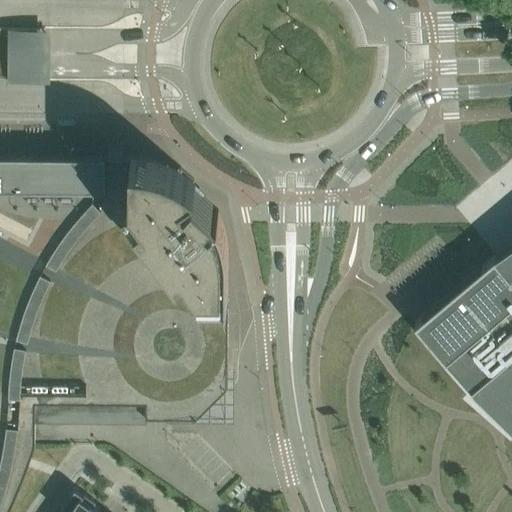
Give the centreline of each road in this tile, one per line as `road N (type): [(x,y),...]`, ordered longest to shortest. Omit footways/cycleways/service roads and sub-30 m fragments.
road 1 (tertiary): [(301,318),(321,268),(338,182),(422,99),(511,88)]
road 2 (tertiary): [(270,161),(282,357),(294,394)]
road 3 (tertiary): [(212,0),(190,49),(194,93),(231,142),(270,161)]
road 4 (residential): [(172,511),(89,456),(72,463),(38,511)]
road 5 (tertiary): [(301,318),(309,160)]
road 6 (tertiary): [(309,160),(361,133),(394,75)]
road 7 (tertiary): [(511,18),(388,13)]
road 8 (tertiary): [(324,511),(294,394)]
